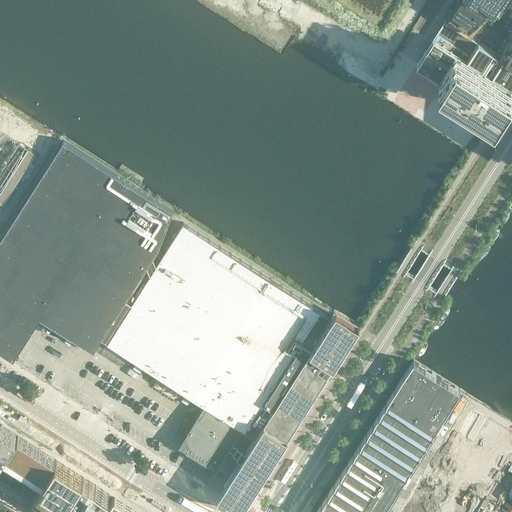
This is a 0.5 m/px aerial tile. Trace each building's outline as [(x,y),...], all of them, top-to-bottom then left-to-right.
[(476,0),(456,0),(445,19),(445,20),(479,41),(497,13),(492,10),(476,0)] [(511,0),(476,0),(492,10),(497,13),(511,22),(511,0)] [(414,11),(410,20),(420,25),(425,16),(414,11)] [(445,20),(418,63),(439,77),(494,112),(511,85),(511,83),(511,62),(500,54),(479,41),(445,20)] [(511,30),(500,54),(511,62),(511,30)] [(460,147),(384,99),(358,140),(434,188),(460,147)] [(322,311),(183,223),(121,320),(115,316),(158,249),(172,210),(63,141),(0,240),(0,350),(13,358),(40,316),(93,350),(101,337),(108,341),(107,342),(205,404),(180,443),(217,466),(242,428),(246,430),(322,311)] [(219,492),(242,507),(357,326),(354,324),(334,311),(331,317),(322,311),(246,430),(254,436),(219,492)] [(382,511),(459,390),(460,390),(412,360),(315,511),(382,511)] [(0,424),(0,453),(2,451),(44,478),(55,460),(0,424)] [(511,438),(489,424),(455,478),(489,500),(511,464),(511,438)] [(82,477),(55,460),(35,492),(62,509),(82,477)] [(488,511),(489,511),(432,474),(407,511),(488,511)] [(97,511),(109,494),(82,477),(62,509),(66,511),(97,511)] [(136,511),(115,498),(114,498),(104,511),(136,511)]
